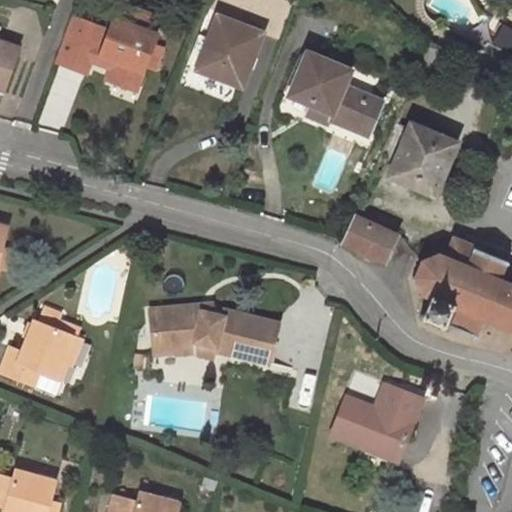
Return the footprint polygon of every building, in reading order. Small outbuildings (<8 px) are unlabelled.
[(123,20),(114,17),(103,49),(100,57),(122,64),(119,74),(139,81),(146,63),(156,66),(162,48),(153,45),(157,35),(150,32),(157,16),(129,6),(123,20)] [(263,33),(218,16),(197,68),(242,86),(263,33)] [(60,53),(88,64),(90,58),(94,46),(101,27),(73,17),(60,53)] [(0,41),(0,86),(3,88),(17,47),(0,41)] [(431,41),(419,68),(436,76),(448,48),(431,41)] [(136,88),(139,81),(119,74),(122,64),(100,57),(103,49),(94,46),(90,58),(111,66),(107,79),(136,88)] [(352,68),(306,51),(288,95),(310,105),(331,113),(329,117),(369,135),(382,100),(347,84),(352,68)] [(88,64),(60,53),(57,60),(85,71),(88,64)] [(327,122),(329,117),(331,113),(310,105),(306,115),(327,122)] [(394,121),(379,156),(394,162),(389,176),(436,194),(456,142),(411,123),(410,127),(394,121)] [(385,260),(397,233),(354,212),(341,241),(385,260)] [(0,259),(4,245),(9,225),(0,223),(0,259)] [(433,297),(425,315),(444,323),(476,334),(483,318),(511,329),(511,283),(500,278),(507,261),(477,248),(478,245),(454,236),(446,254),(440,252),(424,260),(417,276),(422,293),(433,297)] [(14,248),(4,245),(0,259),(0,267),(8,269),(14,248)] [(208,302),(196,303),(197,311),(210,312),(208,302)] [(155,353),(175,352),(175,343),(192,342),(192,352),(215,358),(218,350),(268,362),(278,322),(230,310),(228,316),(210,312),(197,311),(196,303),(151,308),(155,353)] [(10,345),(0,370),(0,371),(34,385),(39,372),(45,374),(55,378),(61,361),(68,364),(71,365),(82,337),(55,328),(61,313),(45,307),(40,321),(35,319),(23,350),(10,345)] [(176,354),(192,352),(192,342),(175,343),(175,352),(176,354)] [(136,353),(135,366),(144,368),(145,354),(136,353)] [(68,364),(61,361),(55,378),(62,381),(68,364)] [(45,374),(39,372),(34,385),(40,387),(45,374)] [(348,395),(331,434),(397,459),(414,421),(348,395)] [(0,474),(0,505),(4,506),(2,511),(46,511),(50,498),(55,479),(14,469),(12,477),(0,474)] [(120,494),(114,511),(177,511),(181,502),(139,491),(137,499),(120,494)] [(114,511),(120,494),(113,493),(107,511),(114,511)] [(56,511),(60,500),(50,498),(46,511),(56,511)]
